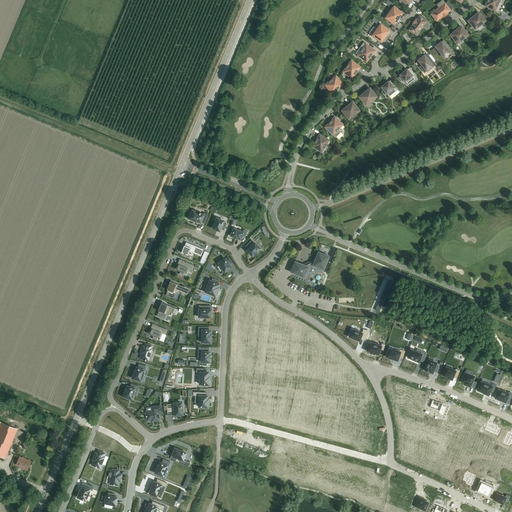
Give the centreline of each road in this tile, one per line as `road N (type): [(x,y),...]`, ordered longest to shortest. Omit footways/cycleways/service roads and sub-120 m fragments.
road 1 (unclassified): [(35,511),(178,170)]
road 2 (residential): [(113,403),(110,388),(180,231),(230,248),(250,275)]
road 3 (residential): [(511,292),(481,299),(308,225)]
road 4 (residential): [(311,209),(511,127)]
road 5 (unclassified): [(182,163),(249,0)]
road 6 (residential): [(220,420),(389,463)]
road 7 (residential): [(250,275),(226,308),(220,420)]
road 8 (residential): [(250,275),(369,370)]
road 9 (residential): [(369,370),(435,385),(511,418)]
road 10 (residential): [(369,75),(308,132),(293,159),(289,194)]
road 11 (residential): [(474,0),(369,75)]
road 12 (residential): [(113,403),(97,420),(60,511)]
